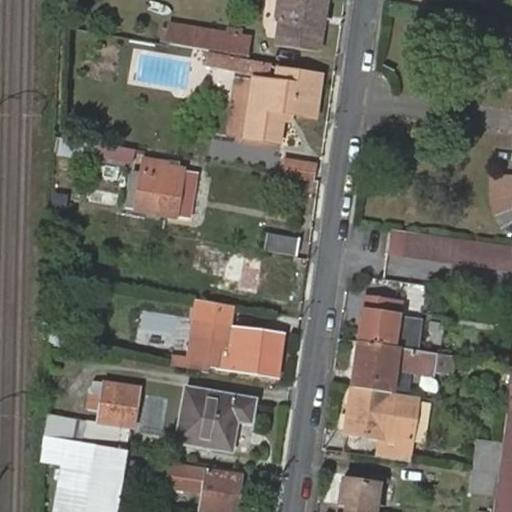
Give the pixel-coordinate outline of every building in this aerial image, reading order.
[(323,0),(282,0),(276,44),(317,51),(324,2),(323,0)] [(168,28),(165,45),(202,51),(205,33),(168,28)] [(202,51),(244,58),(247,40),(205,33),(202,51)] [(499,87),(511,88),(511,49),(505,48),(499,87)] [(219,57),(217,67),(258,73),(260,63),(219,57)] [(285,114),(313,118),(319,78),(277,71),(275,83),(254,80),(247,139),(280,144),(285,114)] [(86,143),(61,139),(59,153),(84,157),(86,143)] [(96,159),(99,144),(86,143),(84,157),(96,159)] [(140,172),(134,210),(173,217),(177,197),(168,195),(169,189),(179,190),(183,171),(164,167),(165,163),(142,159),(140,172)] [(280,175),(309,180),(311,165),(282,160),(280,175)] [(124,208),(134,210),(140,172),(130,171),(124,208)] [(498,220),(511,215),(511,178),(491,179),(498,220)] [(168,195),(177,197),(179,190),(169,189),(168,195)] [(511,249),(389,233),(387,257),(511,272),(511,249)] [(267,234),(265,252),(295,257),(298,241),(267,234)] [(365,297),(359,343),(394,349),(401,303),(365,297)] [(415,347),(416,319),(401,319),(401,347),(415,347)] [(217,351),(215,371),(275,378),(280,338),(227,330),(225,352),(217,351)] [(189,360),(187,369),(206,372),(210,346),(192,343),(189,360)] [(436,355),(398,349),(394,349),(359,343),(352,387),(392,394),(395,371),(433,377),(436,355)] [(490,511),(511,511),(511,356),(504,411),(498,458),(496,476),(492,497),(490,511)] [(170,367),(187,369),(189,360),(172,358),(170,367)] [(83,381),(80,397),(100,401),(103,384),(83,381)] [(97,418),(96,422),(128,428),(129,429),(136,390),(103,384),(100,401),(80,397),(76,415),(97,418)] [(411,443),(417,398),(392,394),(352,387),(345,433),(378,439),(411,443)] [(188,390),(179,442),(234,451),(240,419),(252,421),(255,401),(188,390)] [(96,422),(42,413),(41,435),(42,438),(45,438),(65,441),(124,452),(128,428),(96,422)] [(411,443),(378,439),(375,458),(408,463),(411,443)] [(114,511),(124,452),(65,441),(53,511),(114,511)] [(498,458),(500,444),(476,441),(471,473),(496,476),(498,458)] [(211,474),(212,467),(193,463),(191,471),(167,467),(164,488),(200,495),(198,511),(204,511),(233,511),(238,478),(211,474)] [(468,494),(492,497),(496,476),(471,473),(468,494)] [(340,482),(335,511),(375,511),(380,488),(340,482)]
